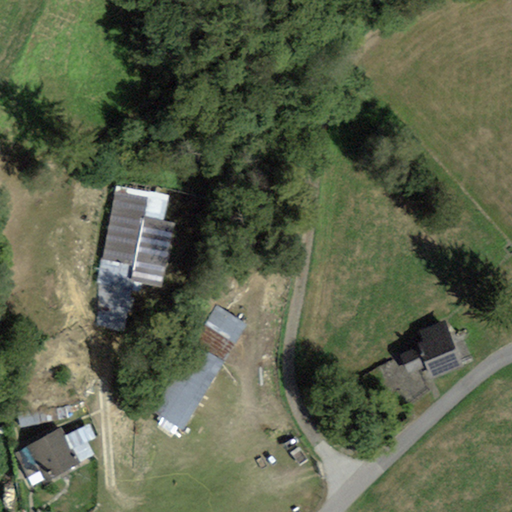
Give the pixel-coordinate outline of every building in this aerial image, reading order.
[(171,197),(116,187),(98,280),(95,327),(123,332),(133,290),(140,291),(142,283),(160,287),(174,225),(163,221),(171,197)] [(246,327),(216,307),(193,342),(223,362),(246,327)] [(424,343),(418,346),(431,379),(463,366),(446,321),(419,332),(424,343)] [(415,348),(378,367),(399,407),(428,391),(418,372),(426,368),(415,348)] [(80,463),(60,428),(14,454),(34,489),(80,463)]
